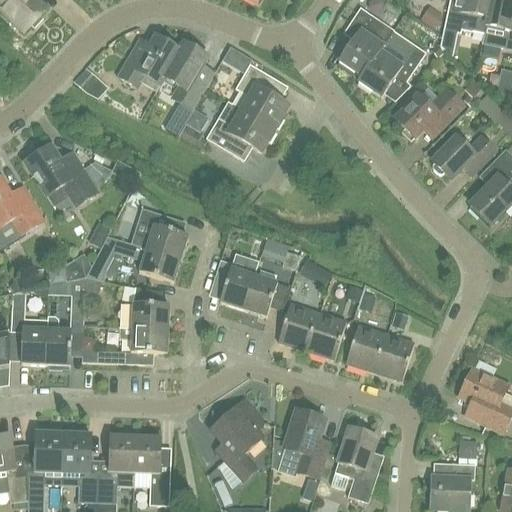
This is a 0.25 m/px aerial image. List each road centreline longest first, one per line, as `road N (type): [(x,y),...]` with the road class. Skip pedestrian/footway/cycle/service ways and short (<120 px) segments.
road 1 (residential): [(412,419),(472,290),(475,266),(328,97)]
road 2 (residential): [(0,127),(84,44),(146,11),(217,21),(285,55)]
road 3 (residential): [(412,419),(248,371),(192,403)]
road 4 (residential): [(192,403),(0,410)]
road 5 (residential): [(192,403),(193,307),(217,232)]
